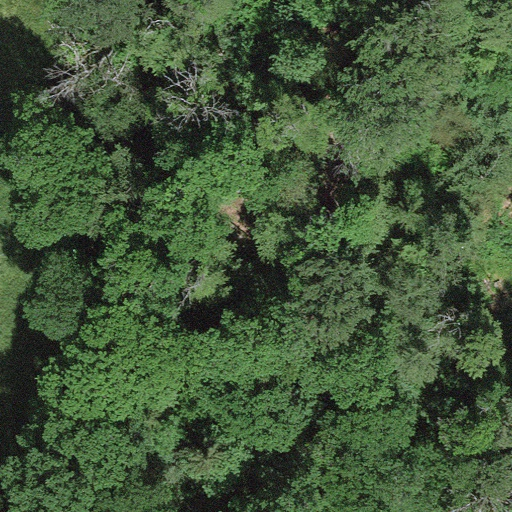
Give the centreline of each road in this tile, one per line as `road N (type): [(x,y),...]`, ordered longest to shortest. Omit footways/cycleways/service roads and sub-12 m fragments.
road 1 (track): [(228,511),(288,377),(351,0)]
road 2 (track): [(312,235),(57,41)]
